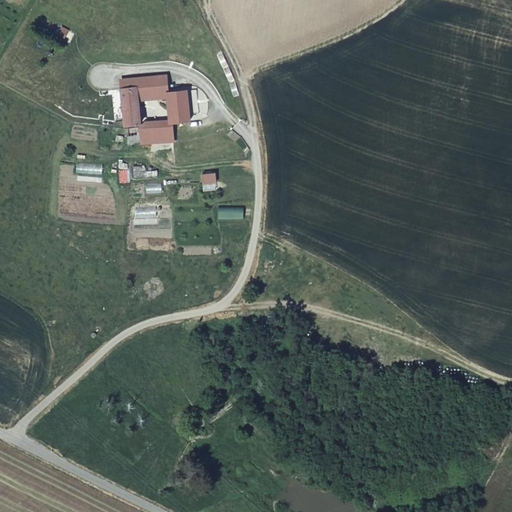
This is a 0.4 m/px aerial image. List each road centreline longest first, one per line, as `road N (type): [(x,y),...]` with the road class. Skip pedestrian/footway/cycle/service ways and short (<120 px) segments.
road 1 (residential): [(16,440),(62,387),(133,329),(223,307),(235,296),(246,278),(260,201),(261,161),(241,75)]
road 2 (track): [(185,314),(194,346),(241,408),(313,466),(391,511)]
road 3 (track): [(204,0),(241,75),(407,0)]
road 4 (unclassified): [(156,511),(16,440)]
